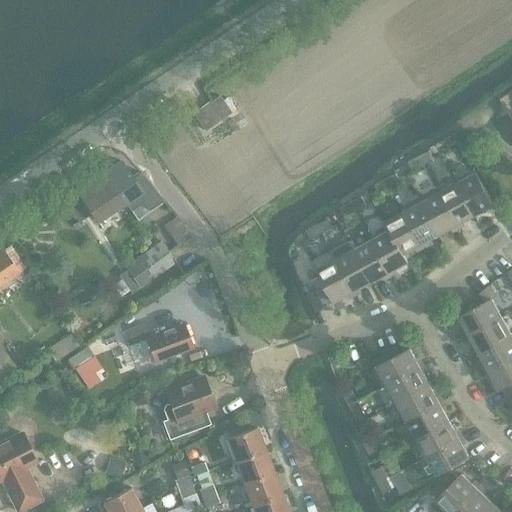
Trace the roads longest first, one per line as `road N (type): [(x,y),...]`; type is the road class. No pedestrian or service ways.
road 1 (residential): [(268,369),(217,248),(115,116)]
road 2 (residential): [(115,116),(291,0)]
road 3 (residential): [(268,369),(424,300)]
road 4 (residential): [(511,441),(476,413),(424,300)]
road 5 (residential): [(319,511),(268,369)]
road 6 (residential): [(0,199),(115,116)]
